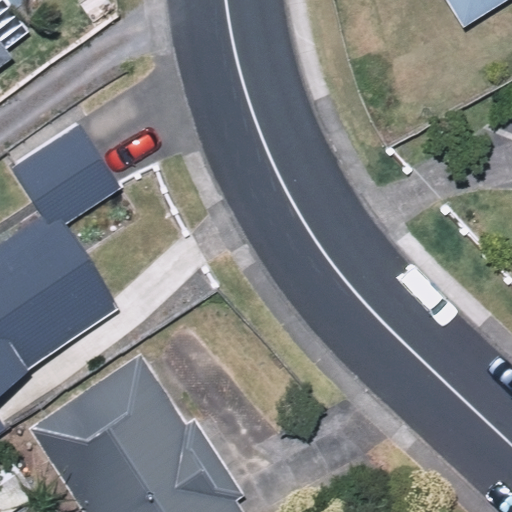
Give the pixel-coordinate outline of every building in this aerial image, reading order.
[(0,0),(0,62),(21,48),(0,18),(0,0)] [(460,0),(473,21),(506,0),(460,0)] [(75,218),(130,182),(88,118),(20,163),(52,211),(65,202),(75,218)] [(75,218),(65,202),(52,211),(0,244),(0,381),(127,298),(75,218)] [(251,511),(243,499),(251,494),(202,415),(194,420),(149,347),(37,417),(95,511),(251,511)]
